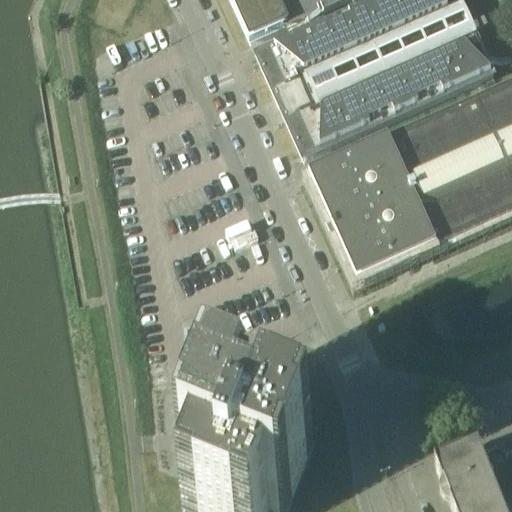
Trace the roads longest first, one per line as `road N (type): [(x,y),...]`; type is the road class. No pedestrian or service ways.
road 1 (residential): [(363,399),(185,0)]
road 2 (residential): [(511,405),(485,414),(363,399)]
